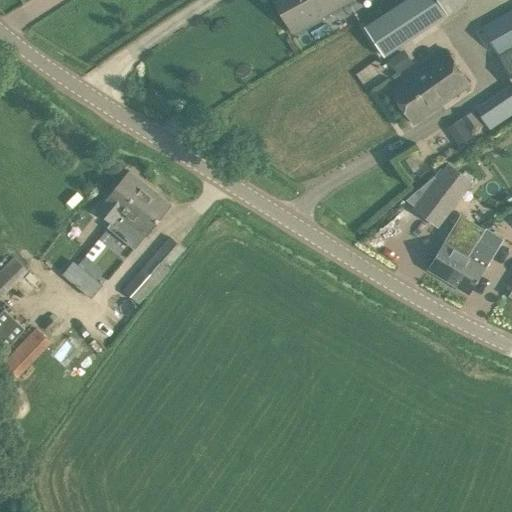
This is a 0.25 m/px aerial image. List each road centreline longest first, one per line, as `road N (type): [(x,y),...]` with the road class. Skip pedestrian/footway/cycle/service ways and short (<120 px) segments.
road 1 (unclassified): [(288,220),(60,77),(0,30)]
road 2 (residential): [(191,462),(231,404),(288,220)]
road 3 (unclassified): [(511,345),(288,220)]
road 4 (residential): [(423,342),(374,469)]
